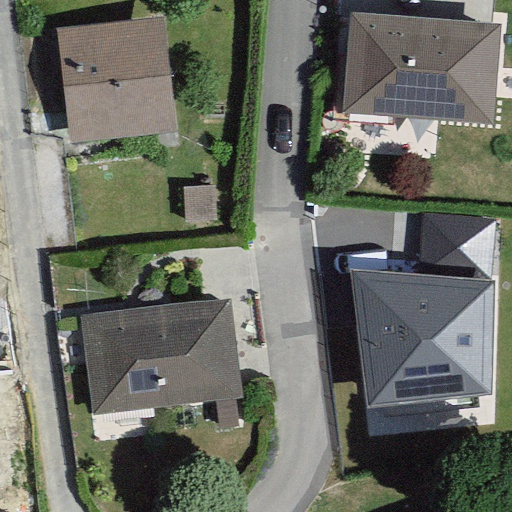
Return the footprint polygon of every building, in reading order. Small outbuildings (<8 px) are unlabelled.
[(501,26),(340,16),(334,115),(495,126),(501,26)] [(157,18),(47,37),(67,151),(177,132),(157,18)] [(183,182),(184,221),(234,220),(233,184),(183,182)] [(494,400),(501,211),(427,209),(425,266),(364,264),(359,395),(494,400)] [(216,305),(75,322),(87,422),(228,405),(216,305)]
